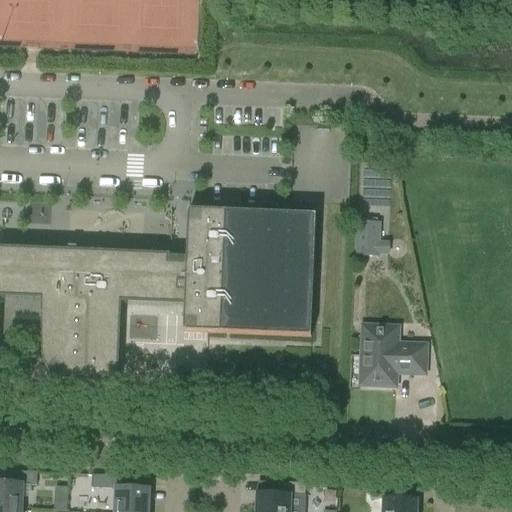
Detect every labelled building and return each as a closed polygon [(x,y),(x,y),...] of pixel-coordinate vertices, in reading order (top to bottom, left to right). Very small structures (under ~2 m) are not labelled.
[(316,216),(188,211),(186,258),(170,258),(170,256),(76,252),(76,248),(68,248),(68,252),(0,249),(0,299),(41,301),(42,351),(42,354),(42,358),(42,359),(43,363),(44,364),(45,367),(47,370),(49,373),(52,375),(53,376),(56,378),(57,379),(60,380),(63,382),(65,382),(68,382),(118,384),(121,304),(184,307),(183,332),(311,337),(316,216)] [(359,257),(359,258),(379,259),(380,228),(377,228),(360,227),(357,227),(356,257),(359,257)] [(425,375),(426,347),(398,346),(398,329),(363,327),(361,387),(396,388),(397,374),(425,375)] [(10,473),(9,485),(0,484),(0,510),(22,511),(23,486),(36,486),(37,474),(10,473)] [(102,489),(116,490),(115,511),(148,511),(150,491),(130,490),(130,478),(92,476),(92,489),(102,489)] [(278,484),(278,496),(258,495),(257,511),(291,511),(292,497),(305,497),(306,485),(278,484)] [(69,496),(70,487),(56,486),(55,511),(85,511),(86,496),(69,496)] [(371,500),(384,501),(383,511),(417,511),(418,501),(398,501),(399,489),(371,487),(371,500)]
